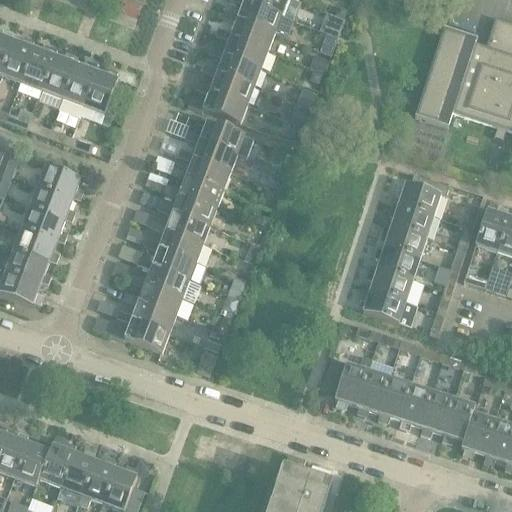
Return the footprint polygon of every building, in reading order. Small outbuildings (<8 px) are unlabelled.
[(242,6),(244,2),(238,0),(228,0),(227,4),(241,9),(242,6)] [(280,20),(286,3),(279,0),(244,0),(244,2),(242,6),(280,20)] [(273,38),(280,20),(242,6),(241,9),(237,20),(236,24),(273,38)] [(337,13),(335,19),(344,23),(348,13),(342,11),(337,13)] [(234,27),(236,24),(237,20),(223,14),(220,22),(234,27)] [(511,27),(494,22),(485,51),(473,47),(475,41),(444,31),(420,105),(415,121),(445,131),(451,115),(496,130),(494,141),(501,143),(505,133),(511,135),(511,27)] [(266,56),(273,38),(236,24),(234,27),(231,37),(229,42),(266,56)] [(229,42),(231,37),(216,32),(213,40),(227,45),(229,42)] [(0,70),(10,45),(8,45),(11,38),(4,35),(0,37),(0,70)] [(259,74),(266,56),(229,42),(227,45),(223,56),(222,60),(259,74)] [(0,80),(19,88),(32,54),(29,53),(32,46),(25,43),(21,45),(20,49),(10,45),(0,70),(0,80)] [(40,96),(53,61),(50,60),(53,53),(47,51),(44,58),(32,54),(19,88),(40,96)] [(221,63),(222,60),(223,56),(210,51),(207,58),(221,63)] [(61,104),(76,62),(71,60),(66,61),(65,66),(53,61),(40,96),(61,104)] [(252,92),(259,74),(222,60),(217,74),(215,78),(252,92)] [(81,112),(94,77),(92,76),(95,70),(88,67),(84,69),(83,73),(77,70),(79,64),(76,62),(61,104),(81,112)] [(214,81),(215,78),(217,74),(203,68),(200,76),(214,81)] [(312,74),(309,84),(318,87),(322,78),(312,74)] [(103,120),(116,86),(113,84),(115,78),(109,75),(106,82),(94,77),(81,112),(103,120)] [(246,110),(252,92),(215,78),(214,81),(210,92),(208,96),(246,110)] [(207,99),(208,96),(210,92),(196,86),(193,93),(207,99)] [(239,129),(246,110),(208,96),(207,99),(203,110),(201,115),(239,129)] [(200,117),(201,115),(203,110),(189,104),(186,112),(200,117)] [(24,133),(31,116),(20,112),(17,120),(6,116),(3,125),(24,133)] [(50,133),(30,125),(33,117),(31,116),(24,133),(46,142),(50,133)] [(235,160),(242,141),(205,127),(199,141),(198,146),(235,160)] [(66,149),(70,140),(50,133),(46,142),(66,149)] [(197,147),(198,146),(199,141),(185,136),(183,142),(197,147)] [(90,158),(93,149),(70,140),(66,149),(90,158)] [(228,178),(235,160),(198,146),(197,147),(193,157),(191,164),(228,178)] [(190,167),(191,164),(193,157),(179,152),(176,159),(176,161),(190,167)] [(11,183),(19,162),(10,158),(2,179),(11,183)] [(222,196),(228,178),(191,164),(190,167),(185,178),(184,182),(222,196)] [(250,179),(274,184),(277,171),(253,166),(250,179)] [(74,198),(79,185),(44,171),(37,191),(72,204),(79,207),(81,200),(74,198)] [(183,184),(184,182),(185,178),(172,173),(170,177),(169,179),(183,184)] [(0,203),(3,204),(11,183),(2,179),(0,185),(0,203)] [(445,202),(448,191),(413,180),(410,190),(404,188),(403,191),(396,188),(394,195),(396,199),(400,200),(397,209),(432,222),(439,200),(445,202)] [(215,214),(222,196),(184,182),(183,184),(179,195),(177,199),(215,214)] [(177,200),(177,199),(179,195),(165,190),(163,195),(177,200)] [(67,216),(72,204),(37,191),(28,212),(63,226),(70,228),(72,221),(71,217),(67,216)] [(208,232),(215,214),(177,199),(177,200),(172,213),(170,218),(208,232)] [(169,220),(170,218),(172,213),(159,208),(156,213),(155,215),(169,220)] [(425,243),(432,222),(397,209),(396,211),(389,209),(387,216),(389,220),(393,221),(390,230),(425,243)] [(473,235),(480,212),(470,209),(463,231),(473,235)] [(496,256),(507,221),(505,221),(508,214),(501,211),(497,213),(495,217),(485,214),(474,249),(496,256)] [(59,237),(63,226),(28,212),(20,234),(55,246),(62,249),(64,242),(62,238),(59,237)] [(201,250),(208,232),(170,218),(169,220),(165,231),(163,236),(201,250)] [(511,261),(511,222),(507,221),(496,256),(511,261)] [(162,239),(163,236),(165,231),(152,226),(149,231),(148,234),(162,239)] [(418,263),(425,243),(390,230),(389,233),(382,231),(380,238),(382,242),(386,243),(383,252),(418,263)] [(466,256),(473,235),(463,231),(456,253),(466,256)] [(50,260),(55,246),(20,234),(12,254),(47,267),(54,270),(57,263),(50,260)] [(194,268),(201,250),(163,236),(162,239),(158,249),(157,254),(194,268)] [(157,254),(158,249),(146,244),(142,249),(141,252),(155,257),(157,254)] [(411,285),(418,264),(418,263),(383,252),(382,254),(375,252),(373,259),(375,263),(379,264),(376,273),(411,285)] [(459,277),(466,256),(456,253),(450,274),(459,277)] [(43,278),(47,267),(12,254),(4,274),(39,288),(46,290),(48,284),(46,280),(43,278)] [(187,286),(194,268),(157,254),(155,257),(152,267),(150,272),(187,286)] [(150,272),(152,267),(138,262),(136,267),(135,270),(148,275),(150,272)] [(181,304),(187,286),(150,272),(148,275),(144,286),(143,290),(181,304)] [(404,306),(411,285),(376,273),(375,275),(369,273),(367,280),(373,282),(369,295),(404,306)] [(35,299),(39,288),(4,274),(0,286),(0,300),(30,312),(31,309),(38,311),(41,305),(39,300),(35,299)] [(452,299),(459,277),(450,274),(443,296),(452,299)] [(484,293),(486,285),(466,278),(463,286),(484,293)] [(143,290),(144,286),(131,280),(129,285),(128,287),(142,292),(143,290)] [(505,300),(508,292),(486,285),(484,293),(505,300)] [(174,322),(181,304),(143,290),(142,292),(138,303),(136,307),(174,322)] [(397,328),(404,306),(369,295),(368,297),(362,294),(358,304),(365,306),(362,316),(397,328)] [(446,320),(452,299),(443,296),(436,317),(446,320)] [(136,307),(138,303),(125,299),(122,303),(121,305),(135,310),(136,307)] [(167,340),(174,322),(136,307),(135,310),(131,321),(129,325),(167,340)] [(129,327),(129,325),(131,321),(118,316),(116,322),(129,327)] [(438,342),(446,320),(436,317),(429,339),(438,342)] [(160,358),(167,340),(129,325),(129,327),(124,339),(122,344),(160,358)] [(220,327),(215,331),(216,337),(222,339),(226,335),(225,329),(220,327)] [(376,346),(379,336),(359,329),(355,339),(376,346)] [(121,346),(122,344),(124,339),(111,334),(108,339),(108,341),(121,346)] [(397,353),(400,343),(379,336),(376,346),(397,353)] [(419,360),(422,351),(400,343),(397,353),(419,360)] [(207,344),(204,352),(218,358),(221,349),(207,344)] [(440,367),(443,358),(422,351),(419,360),(440,367)] [(203,356),(200,366),(214,371),(217,361),(203,356)] [(461,374),(464,364),(443,358),(440,367),(461,374)] [(355,411),(366,375),(370,364),(362,361),(358,372),(345,368),(335,397),(333,404),(336,405),(333,412),(340,414),(344,412),(345,408),(355,411)] [(335,397),(345,368),(345,367),(331,363),(322,392),(335,397)] [(486,379),(488,372),(464,364),(461,374),(484,382),(485,378),(486,379)] [(375,418),(388,382),(366,375),(355,411),(357,412),(355,418),(362,420),(364,414),(375,418)] [(504,395),(507,386),(486,379),(485,378),(484,382),(482,388),(504,395)] [(397,425),(409,389),(388,382),(375,418),(378,419),(376,426),(383,428),(387,426),(388,422),(397,425)] [(419,432),(431,396),(409,389),(397,425),(399,425),(397,432),(404,434),(407,428),(419,432)] [(440,439),(452,403),(431,396),(419,432),(421,433),(419,439),(426,442),(428,435),(440,439)] [(462,446),(471,418),(473,410),(452,403),(440,439),(442,440),(440,447),(447,449),(451,447),(452,443),(462,446)] [(481,460),(494,425),(471,418),(462,446),(460,453),(463,454),(461,461),(468,463),(472,461),(473,457),(481,460)] [(503,467),(511,440),(511,431),(494,425),(481,460),(484,461),(482,468),(489,470),(493,468),(494,464),(503,467)] [(14,483),(27,449),(25,448),(28,441),(21,438),(18,446),(6,441),(0,456),(0,477),(13,483),(14,483)] [(511,440),(503,467),(506,468),(504,475),(510,477),(511,476),(511,440)] [(59,493),(72,458),(73,459),(75,452),(55,444),(50,457),(48,457),(38,485),(59,493)] [(38,485),(48,457),(46,456),(48,449),(42,447),(39,454),(27,449),(14,483),(35,491),(38,485)] [(80,501),(93,466),(91,465),(94,459),(87,456),(83,458),(81,462),(73,459),(72,458),(59,493),(80,501)] [(323,511),(331,492),(325,490),(299,482),(305,465),(287,459),(269,511),(323,511)] [(100,509),(114,474),(112,474),(114,467),(107,464),(105,471),(93,466),(80,501),(100,509)] [(137,511),(145,496),(132,491),(136,483),(133,482),(135,475),(129,472),(126,479),(114,474),(100,509),(107,511),(137,511)]
